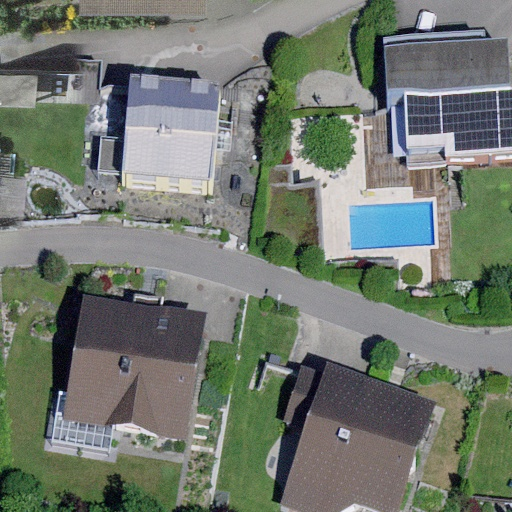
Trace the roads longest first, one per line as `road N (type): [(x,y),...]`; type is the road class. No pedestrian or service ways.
road 1 (residential): [(511,357),(168,245),(0,250)]
road 2 (residential): [(334,0),(275,35),(196,52),(55,52)]
